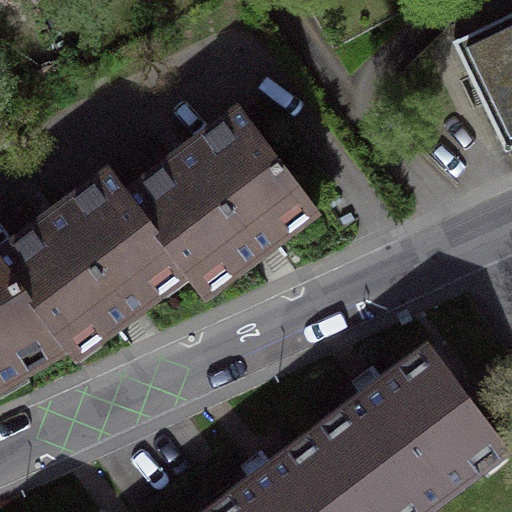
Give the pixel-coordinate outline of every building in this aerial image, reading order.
[(506,148),(511,144),(511,13),(454,41),(506,148)] [(242,109),(129,193),(128,194),(185,270),(184,271),(201,294),(259,251),(316,208),(242,109)] [(0,258),(73,355),(128,313),(184,271),(185,270),(128,194),(129,193),(113,173),(100,180),(0,254),(0,258)] [(0,381),(5,379),(63,345),(71,356),(73,355),(0,258),(0,381)] [(317,432),(377,511),(405,511),(412,507),(416,511),(477,466),(473,461),(497,443),(501,449),(504,447),(429,348),(373,390),(317,432)] [(377,511),(317,432),(261,474),(211,511),(377,511)]
